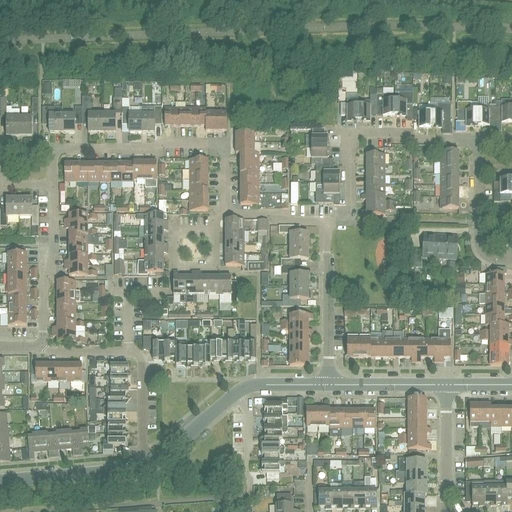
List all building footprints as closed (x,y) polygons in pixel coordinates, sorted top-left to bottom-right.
[(394,95),(394,117),(406,117),(406,121),(412,121),(412,109),(412,93),(400,93),(400,95),(394,95)] [(359,106),(359,122),(371,122),(371,116),(376,116),(376,104),(376,95),(370,95),(370,106),(359,106)] [(376,104),(376,116),(382,116),(382,117),(394,117),(394,95),(382,95),(376,95),(376,104)] [(6,137),(19,137),(19,117),(13,117),(11,107),(6,107),(6,98),(0,98),(0,112),(0,113),(0,112),(0,117),(6,117),(6,137)] [(82,98),(82,107),(82,112),(91,112),(91,98),(82,98)] [(122,112),(122,107),(122,99),(113,99),(113,114),(102,114),(102,133),(116,133),(116,112),(122,112)] [(340,104),(340,116),(347,116),(347,122),(359,122),(359,106),(358,106),(358,101),(346,101),(346,104),(340,104)] [(477,127),(477,111),(470,111),(470,102),(457,102),(457,122),(465,122),(465,127),(477,127)] [(430,112),(430,129),(442,129),(442,124),(450,124),(450,105),(437,105),(437,112),(430,112)] [(489,123),(495,123),(495,106),(477,106),(477,111),(477,127),(489,127),(489,123)] [(501,124),(511,123),(511,108),(501,108),(501,106),(495,106),(495,123),(501,123),(501,124)] [(42,107),(42,121),(49,121),(49,133),(62,133),(62,115),(53,115),(53,107),(42,107)] [(62,115),(62,133),(74,133),(75,121),(82,121),(82,112),(82,107),(74,107),(74,115),(62,115)] [(122,112),(122,121),(129,121),(129,133),(142,133),(142,115),(129,115),(129,107),(122,107),(122,112)] [(154,121),(161,121),(161,107),(154,107),(154,115),(142,115),(142,133),(154,133),(154,121)] [(175,127),(175,108),(165,108),(165,127),(175,127)] [(185,108),(175,108),(175,127),(185,127),(185,108)] [(195,108),(185,108),(185,127),(195,127),(195,108)] [(206,108),(195,108),(195,127),(206,127),(206,108)] [(206,108),(206,127),(206,132),(216,132),(216,113),(206,113),(206,108)] [(430,129),(430,112),(419,112),(419,109),(412,109),(412,121),(418,121),(418,129),(430,129)] [(102,133),(102,114),(102,110),(98,110),(98,114),(88,114),(88,133),(102,133)] [(216,113),(216,132),(226,132),(226,113),(216,113)] [(32,117),(19,117),(19,137),(32,137),(32,117)] [(312,147),(328,147),(327,135),(325,135),(325,129),(312,129),(312,135),(312,147)] [(235,144),(254,143),(254,133),(235,133),(235,144)] [(240,154),(259,154),(259,153),(254,153),(254,143),(235,144),(235,154),(240,154)] [(315,165),(333,166),(333,159),(328,159),(328,147),(312,147),(311,165),(316,165),(315,165)] [(440,163),(459,163),(459,152),(440,152),(440,163)] [(259,154),(240,154),(240,164),(259,164),(259,154)] [(366,166),(385,166),(385,155),(366,155),(366,166)] [(189,170),(207,170),(207,160),(189,160),(189,170)] [(133,182),(133,162),(133,164),(122,164),(122,182),(133,182)] [(133,162),(133,182),(133,181),(144,181),(144,162),(133,162)] [(144,162),(144,181),(156,181),(156,162),(144,162)] [(459,175),(459,163),(440,163),(440,175),(459,175)] [(76,182),(76,164),(64,164),(64,182),(76,182)] [(88,182),(87,164),(76,164),(76,182),(88,182)] [(87,164),(88,182),(99,182),(99,164),(87,164)] [(99,164),(99,182),(110,182),(110,164),(99,164)] [(110,164),(110,182),(122,182),(122,164),(110,164)] [(259,164),(240,164),(240,174),(259,174),(259,164)] [(315,184),(339,184),(339,171),(334,171),(333,166),(315,165),(315,184)] [(385,176),(385,166),(366,166),(366,176),(385,176)] [(207,180),(207,170),(189,170),(189,180),(207,180)] [(259,174),(240,174),(240,185),(259,185),(259,174)] [(459,175),(440,175),(440,186),(459,186),(459,175)] [(385,186),(385,176),(366,176),(366,186),(385,186)] [(499,195),(511,195),(511,179),(499,179),(499,183),(493,183),(493,203),(499,203),(499,195)] [(207,191),(207,180),(189,180),(189,191),(207,191)] [(315,184),(315,190),(315,203),(335,203),(335,195),(339,195),(339,184),(315,184)] [(259,185),(240,185),(240,195),(259,195),(259,185)] [(385,196),(385,186),(366,186),(366,196),(362,196),(385,196)] [(459,198),(459,186),(440,186),(440,198),(459,198)] [(207,201),(207,191),(189,191),(189,201),(207,201)] [(259,195),(240,195),(240,205),(259,205),(259,195)] [(385,202),(385,196),(362,196),(362,201),(366,201),(366,207),(394,207),(394,202),(385,202)] [(0,210),(0,226),(6,226),(6,217),(19,217),(19,198),(6,198),(6,210),(0,210)] [(32,198),(19,198),(19,217),(32,217),(32,237),(38,237),(38,210),(32,210),(32,198)] [(459,198),(440,198),(440,210),(459,210),(459,198)] [(207,201),(189,201),(189,211),(207,211),(207,201)] [(362,217),(385,217),(385,211),(394,211),(394,207),(366,207),(366,212),(362,212),(362,217)] [(65,220),(64,225),(88,225),(88,219),(97,219),(97,214),(69,214),(69,220),(65,220)] [(164,222),(164,215),(137,215),(137,221),(145,221),(145,227),(168,227),(168,222),(164,222)] [(225,220),(225,232),(244,232),(244,220),(225,220)] [(258,232),(267,232),(268,232),(268,220),(258,220),(258,232)] [(88,225),(64,225),(64,230),(69,230),(69,235),(91,235),(97,235),(97,230),(88,230),(88,225)] [(290,247),(308,247),(308,234),(295,234),(295,227),(279,226),(279,234),(290,234),(290,247)] [(168,227),(145,227),(145,238),(164,238),(164,232),(168,232),(168,227)] [(244,232),(225,232),(225,243),(244,243),(244,232)] [(69,235),(69,245),(88,246),(91,246),(91,235),(69,235)] [(457,261),(458,237),(425,235),(423,259),(457,261)] [(120,238),(114,238),(114,250),(123,250),(123,249),(120,249),(120,238)] [(164,238),(145,238),(145,250),(168,250),(168,245),(164,245),(164,238)] [(225,243),(225,255),(244,255),(244,243),(225,243)] [(88,246),(69,245),(69,255),(97,256),(97,255),(88,255),(88,246)] [(308,247),(290,247),(290,260),(281,260),(281,267),(282,267),(295,267),(295,260),(308,260),(308,247)] [(8,248),(8,253),(8,264),(27,264),(27,253),(25,253),(25,249),(8,248)] [(114,250),(114,261),(123,261),(123,250),(114,250)] [(168,250),(145,250),(145,261),(164,261),(164,255),(168,255),(168,250)] [(64,261),(64,266),(88,266),(88,260),(97,260),(97,256),(69,255),(69,261),(64,261)] [(225,255),(225,267),(244,267),(244,255),(225,255)] [(123,261),(114,261),(114,275),(124,275),(124,261),(123,261)] [(164,261),(145,261),(145,262),(138,262),(138,276),(148,276),(148,273),(164,273),(164,277),(169,277),(169,273),(164,273),(164,261)] [(27,264),(8,264),(8,274),(27,274),(27,264)] [(88,266),(64,266),(64,271),(69,271),(69,276),(96,276),(97,271),(88,271),(88,266)] [(295,267),(282,267),(282,274),(290,274),(290,287),(308,287),(308,274),(297,274),(297,267),(295,267)] [(485,274),(485,285),(504,285),(504,275),(506,275),(506,269),(493,268),(493,274),(485,274)] [(184,304),(184,277),(179,277),(179,273),(174,273),(174,296),(180,296),(180,304),(184,304)] [(196,296),(196,273),(192,273),(192,277),(184,277),(184,304),(185,304),(185,296),(196,296)] [(196,273),(196,296),(207,296),(207,277),(201,277),(201,273),(196,273)] [(27,274),(8,274),(8,284),(27,284),(27,274)] [(453,274),(454,284),(465,283),(465,274),(453,274)] [(207,277),(207,296),(219,296),(219,277),(207,277)] [(219,277),(219,296),(231,296),(231,303),(237,303),(237,291),(231,291),(231,277),(219,277)] [(57,281),(57,292),(80,292),(75,292),(75,281),(57,281)] [(27,284),(8,284),(8,295),(27,295),(27,284)] [(485,285),(485,295),(504,295),(504,285),(485,285)] [(466,286),(456,286),(456,295),(466,295),(466,286)] [(308,287),(290,287),(290,296),(282,296),(282,303),(276,303),(276,307),(296,307),(296,300),(308,300),(308,299),(311,299),(311,293),(308,293),(308,287)] [(57,292),(57,302),(75,302),(80,302),(80,292),(57,292)] [(8,305),(26,305),(27,295),(8,295),(8,305)] [(479,305),(485,305),(504,305),(504,295),(485,295),(479,295),(479,305)] [(75,302),(57,302),(57,312),(75,312),(75,302)] [(8,315),(26,315),(26,305),(8,305),(8,315)] [(485,316),(504,316),(508,316),(511,315),(511,310),(504,310),(504,305),(485,305),(485,316)] [(57,312),(57,322),(75,322),(75,312),(57,312)] [(26,315),(8,315),(8,325),(26,326),(26,315)] [(281,326),(308,326),(308,320),(313,320),(313,315),(290,315),(290,321),(281,321),(281,326)] [(504,316),(485,316),(485,326),(490,326),(490,325),(511,325),(504,325),(504,316)] [(244,362),(244,338),(245,321),(238,321),(238,330),(241,332),(240,339),(239,340),(239,343),(233,343),(233,330),(233,361),(233,362),(234,364),(237,361),(244,361),(244,362)] [(53,328),(53,333),(75,333),(75,327),(84,327),(84,322),(75,322),(57,322),(57,328),(53,328)] [(481,331),(481,336),(509,336),(509,330),(511,330),(511,325),(490,325),(490,326),(490,331),(481,331)] [(244,338),(244,362),(246,364),(248,361),(256,361),(256,326),(250,326),(250,343),(245,343),(245,338),(244,338)] [(308,336),(313,336),(313,331),(308,331),(308,326),(281,326),(281,330),(290,330),(290,336),(308,336)] [(221,338),(221,361),(222,361),(222,362),(223,364),(226,361),(233,361),(233,330),(228,330),(228,343),(222,343),(222,338),(221,338)] [(75,333),(53,333),(53,337),(57,337),(57,343),(84,343),(84,338),(75,338),(75,333)] [(290,340),(290,346),(308,346),(308,341),(313,341),(313,336),(308,336),(290,336),(287,336),(287,340),(290,340)] [(490,340),(490,346),(509,346),(511,346),(511,341),(509,341),(509,336),(481,336),(481,340),(490,340)] [(345,359),(345,360),(346,361),(347,361),(351,361),(351,359),(370,359),(370,340),(370,337),(347,337),(347,355),(346,355),(346,356),(345,356),(345,357),(345,358),(345,359)] [(165,363),(164,343),(159,343),(159,340),(157,338),(153,338),(153,361),(161,361),(163,364),(165,363)] [(164,343),(165,363),(165,362),(165,361),(172,361),(175,364),(176,363),(176,343),(170,343),(170,340),(168,338),(164,338),(164,343)] [(210,343),(210,366),(211,366),(211,363),(212,364),(214,361),(221,361),(221,338),(218,338),(217,340),(217,343),(210,343)] [(370,340),(370,359),(381,359),(381,340),(370,340)] [(393,340),(381,340),(381,359),(393,359),(393,340)] [(393,340),(393,359),(404,359),(404,340),(393,340)] [(404,340),(404,359),(411,359),(411,363),(416,363),(416,340),(404,340)] [(416,340),(416,363),(421,363),(421,359),(427,359),(427,341),(416,340)] [(199,343),(199,367),(200,369),(203,366),(210,366),(210,343),(207,343),(207,341),(199,341),(199,343)] [(427,341),(427,359),(434,359),(434,363),(439,363),(438,341),(427,341)] [(438,341),(439,363),(444,363),(444,359),(450,359),(450,341),(438,341)] [(176,343),(176,363),(176,366),(184,366),(186,369),(187,369),(187,348),(181,348),(181,345),(180,343),(176,343)] [(187,348),(187,369),(189,369),(191,366),(199,366),(199,367),(199,343),(196,343),(194,345),(194,348),(187,348)] [(308,346),(290,346),(290,356),(308,356),(308,346)] [(490,346),(490,356),(509,356),(509,346),(490,346)] [(290,356),(290,367),(308,367),(308,356),(290,356)] [(509,367),(509,356),(490,356),(490,367),(509,367)] [(35,383),(47,383),(47,364),(35,364),(35,383)] [(47,383),(58,383),(58,364),(47,364),(47,383)] [(58,383),(70,383),(70,364),(58,364),(58,383)] [(70,364),(70,383),(81,383),(81,364),(70,364)] [(110,377),(130,377),(131,376),(128,373),(128,365),(105,365),(105,369),(107,371),(110,371),(110,377)] [(105,388),(130,388),(131,387),(128,385),(128,377),(129,377),(130,377),(110,377),(105,377),(105,380),(107,382),(110,382),(110,388),(105,388)] [(107,400),(130,400),(131,399),(128,396),(128,389),(129,389),(130,388),(105,388),(105,392),(107,394),(110,394),(110,400),(107,400)] [(427,409),(427,399),(408,399),(408,409),(427,409)] [(103,408),(103,411),(126,411),(126,404),(130,400),(107,400),(107,406),(105,406),(103,408)] [(263,416),(287,416),(283,416),(283,410),(287,410),(287,400),(277,400),(277,405),(264,405),(264,413),(262,415),(263,416)] [(480,428),(480,423),(480,405),(470,405),(470,428),(480,428)] [(490,428),(490,410),(490,405),(480,405),(480,423),(490,423),(490,428)] [(306,427),(318,427),(318,409),(306,409),(306,427)] [(318,427),(329,427),(329,410),(330,410),(330,409),(318,409),(318,427)] [(427,409),(408,409),(408,420),(427,420),(427,409)] [(329,410),(329,427),(329,429),(341,429),(341,410),(330,410),(329,410)] [(341,429),(352,429),(352,410),(341,410),(341,429)] [(352,429),(364,429),(364,410),(352,410),(352,429)] [(364,410),(364,429),(375,429),(375,411),(364,410)] [(490,410),(490,428),(501,428),(501,410),(490,410)] [(501,428),(511,428),(511,410),(501,410),(501,428)] [(103,423),(127,423),(128,422),(126,419),(126,411),(103,411),(103,415),(105,417),(108,417),(108,423),(103,423)] [(287,416),(263,416),(263,417),(264,417),(264,424),(262,427),(263,428),(287,428),(287,420),(287,416)] [(427,420),(408,420),(408,430),(431,430),(431,429),(427,429),(427,420)] [(108,428),(108,434),(128,434),(128,433),(126,430),(126,423),(127,423),(103,423),(103,426),(104,428),(108,428)] [(260,439),(283,439),(283,433),(286,433),(287,431),(287,428),(263,428),(264,428),(264,435),(260,439)] [(82,448),(89,448),(88,430),(80,430),(80,432),(76,433),(78,456),(82,456),(82,448)] [(431,430),(408,430),(408,435),(399,435),(399,440),(427,440),(427,435),(431,435),(431,430)] [(72,457),(78,456),(76,433),(71,433),(71,431),(63,432),(65,450),(72,449),(72,457)] [(58,450),(65,450),(63,432),(56,432),(56,434),(52,435),(53,458),(58,458),(58,450)] [(48,459),(53,458),(52,435),(47,435),(47,433),(39,434),(41,452),(48,451),(48,459)] [(33,452),(41,452),(39,434),(32,434),(32,436),(27,437),(29,460),(34,460),(33,452)] [(128,436),(128,434),(108,434),(108,440),(103,440),(103,455),(113,454),(113,446),(126,446),(126,438),(128,436)] [(0,450),(9,450),(8,438),(0,438),(0,450)] [(261,451),(285,451),(285,448),(283,445),(280,445),(280,440),(283,440),(283,439),(260,439),(259,440),(262,443),(261,451)] [(427,440),(399,440),(399,445),(408,445),(408,451),(431,450),(431,445),(427,445),(427,440)] [(0,450),(0,462),(10,462),(9,450),(0,450)] [(260,462),(285,462),(280,462),(280,456),(283,456),(285,454),(285,451),(261,451),(261,459),(259,461),(260,462)] [(406,461),(406,459),(399,459),(399,473),(403,473),(426,473),(426,461),(406,461)] [(279,474),(280,474),(280,468),(283,468),(285,466),(285,462),(260,462),(260,463),(261,463),(261,470),(259,472),(260,474),(267,474),(267,480),(279,480),(279,474)] [(426,473),(403,473),(406,473),(406,480),(396,480),(396,484),(426,484),(426,473)] [(365,490),(364,490),(365,510),(366,510),(366,507),(371,507),(371,510),(377,509),(377,490),(371,490),(370,478),(364,478),(365,490)] [(484,507),(484,487),(483,487),(483,482),(471,482),(471,486),(465,487),(466,506),(472,505),(472,507),(473,507),(473,505),(479,505),(479,507),(484,507)] [(506,487),(495,487),(495,507),(496,507),(496,504),(502,504),(502,507),(507,507),(506,482),(506,487)] [(331,491),(330,491),(331,510),(331,507),(337,507),(337,510),(342,510),(342,491),(342,484),(331,484),(331,491)] [(426,484),(396,484),(406,484),(406,491),(397,491),(397,495),(426,495),(426,484)] [(331,510),(330,491),(325,491),(325,486),(318,487),(319,510),(320,510),(320,508),(326,507),(326,510),(331,510)] [(495,487),(484,487),(484,507),(484,504),(490,504),(490,507),(495,507),(495,487)] [(353,491),(353,510),(354,510),(354,507),(360,507),(360,510),(365,510),(364,490),(353,491)] [(353,491),(342,491),(342,510),(343,510),(343,507),(349,507),(349,510),(353,510),(353,491)] [(426,495),(397,495),(397,496),(404,496),(404,502),(394,502),(394,506),(424,506),(424,496),(426,496),(426,495)] [(276,505),(276,511),(300,511),(301,511),(293,511),(293,504),(292,504),(292,496),(278,496),(278,505),(276,505)]
